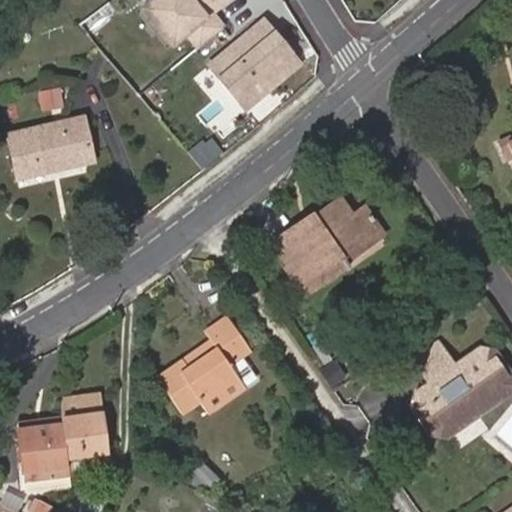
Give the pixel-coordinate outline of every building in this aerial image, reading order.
[(180,38),(193,54),(217,34),(204,18),(222,3),(219,0),(152,0),(136,13),(166,49),(180,38)] [(252,12),(200,58),(236,100),(289,55),(252,12)] [(5,134),(15,176),(90,157),(79,115),(5,134)] [(511,145),(508,148),(509,152),(501,156),(503,161),(511,158),(511,157),(511,145)] [(509,152),(508,148),(499,151),(501,156),(509,152)] [(511,157),(511,158),(503,161),(507,169),(511,166),(511,157)] [(359,236),(376,224),(372,217),(375,214),(372,209),(368,212),(363,205),(351,212),(340,196),(312,215),(316,221),(303,230),(299,224),(297,221),(274,237),(290,260),(287,262),(295,273),(302,268),(312,282),(345,260),(346,262),(351,259),(346,251),(362,240),(359,236)] [(316,221),(312,215),(299,224),(303,230),(316,221)] [(379,229),(376,224),(359,236),(362,240),(379,229)] [(305,287),(312,282),(302,268),(295,273),(305,287)] [(198,397),(205,408),(243,381),(231,362),(253,348),(229,312),(206,327),(212,336),(217,342),(198,355),(200,358),(194,362),(192,359),(188,361),(184,355),(158,373),(181,409),(198,397)] [(212,336),(184,355),(188,361),(192,359),(194,362),(200,358),(198,355),(217,342),(212,336)] [(437,436),(442,433),(454,424),(455,427),(497,400),(494,397),(507,389),(511,386),(508,381),(491,353),(488,349),(483,352),(457,370),(453,363),(439,341),(412,360),(427,381),(431,378),(435,384),(417,396),(412,399),(415,403),(433,432),(436,436),(437,436)] [(478,346),(453,363),(457,370),(483,352),(478,346)] [(511,374),(496,349),(491,353),(508,381),(511,378),(511,374)] [(414,390),(417,396),(435,384),(431,378),(427,381),(414,390)] [(454,424),(442,433),(446,438),(511,395),(507,389),(494,397),(497,400),(455,427),(454,424)] [(63,396),(62,411),(62,415),(63,419),(65,453),(105,450),(101,393),(63,396)] [(429,435),(433,432),(415,403),(410,406),(429,435)] [(65,453),(63,419),(39,421),(38,416),(18,418),(22,473),(66,470),(65,453)]
